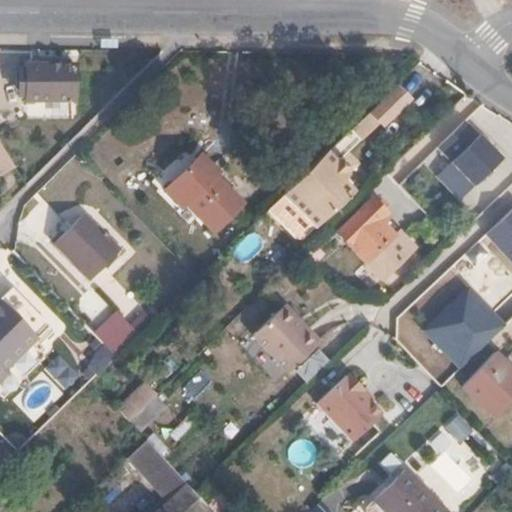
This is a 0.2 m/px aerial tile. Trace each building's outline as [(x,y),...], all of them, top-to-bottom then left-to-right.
[(25,62),(25,66),(24,92),(24,96),(72,97),(74,62),(25,62)] [(24,92),(25,66),(16,65),(14,92),(24,92)] [(414,94),(399,80),(367,111),(382,125),(414,94)] [(358,138),(349,128),(282,193),(298,209),(315,193),(329,206),(330,207),(350,189),(340,179),(345,174),(347,172),(335,161),(358,138)] [(500,154),(476,132),(436,174),(459,196),(500,154)] [(423,136),(387,171),(399,184),(435,149),(423,136)] [(0,142),(0,174),(14,165),(0,142)] [(163,188),(178,204),(182,199),(212,229),(240,201),(211,172),(215,168),(199,152),(163,188)] [(351,180),(345,174),(340,179),(350,189),(357,182),(353,179),(351,180)] [(315,193),(298,209),(312,223),(329,206),(315,193)] [(404,234),(399,228),(396,231),(381,215),(385,212),(371,198),(337,231),(382,277),(419,243),(407,230),(404,234)] [(511,204),(482,233),(511,264),(511,204)] [(117,249),(82,214),(54,242),(89,276),(117,249)] [(402,225),(399,228),(404,234),(407,230),(402,225)] [(104,269),(91,282),(121,311),(134,297),(104,269)] [(172,299),(180,291),(172,283),(165,291),(172,299)] [(503,326),(464,284),(417,327),(456,369),(503,326)] [(5,367),(48,327),(10,286),(0,295),(0,382),(8,376),(5,367)] [(302,323),(266,286),(234,316),(269,353),(302,323)] [(115,314),(94,333),(115,354),(135,335),(115,314)] [(495,417),(511,398),(511,369),(493,351),(461,385),(495,417)] [(182,387),(194,398),(212,379),(200,368),(182,387)] [(354,438),(382,411),(362,390),(364,385),(353,374),(349,377),(346,374),(319,402),(354,438)] [(114,402),(129,417),(154,393),(140,378),(114,402)] [(154,393),(129,417),(140,428),(164,404),(154,393)] [(177,440),(194,423),(187,415),(169,432),(177,440)] [(461,439),(470,426),(453,415),(444,428),(461,439)] [(305,439),(286,451),(297,467),(316,455),(305,439)] [(0,450),(0,465),(16,450),(10,445),(7,448),(4,446),(0,450)] [(155,511),(114,467),(98,483),(125,511),(155,511)] [(385,511),(446,511),(403,468),(372,499),(385,511)]
